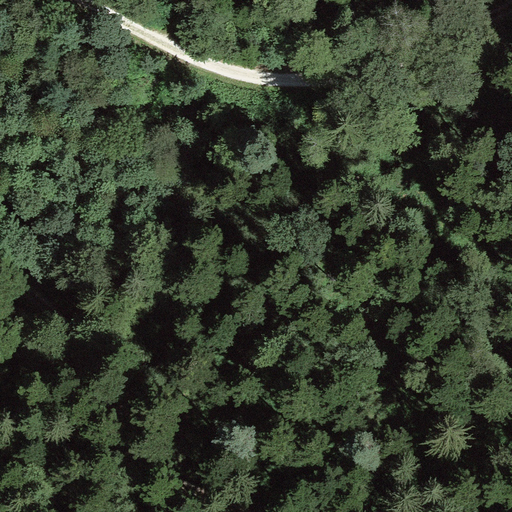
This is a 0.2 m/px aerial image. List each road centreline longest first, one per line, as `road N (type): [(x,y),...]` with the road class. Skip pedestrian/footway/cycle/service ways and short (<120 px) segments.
road 1 (track): [(85,0),(180,54),(274,83),(365,74),(511,8)]
road 2 (track): [(0,273),(63,326),(121,452),(239,511)]
